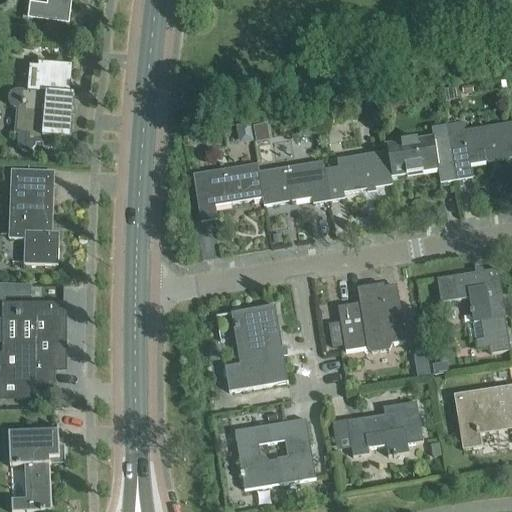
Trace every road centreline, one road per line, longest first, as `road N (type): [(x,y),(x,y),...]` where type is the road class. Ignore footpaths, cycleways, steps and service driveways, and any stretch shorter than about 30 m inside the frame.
road 1 (residential): [(135,290),(511,238)]
road 2 (tertiary): [(135,290),(137,175),(157,0)]
road 3 (tertiary): [(139,511),(135,290)]
